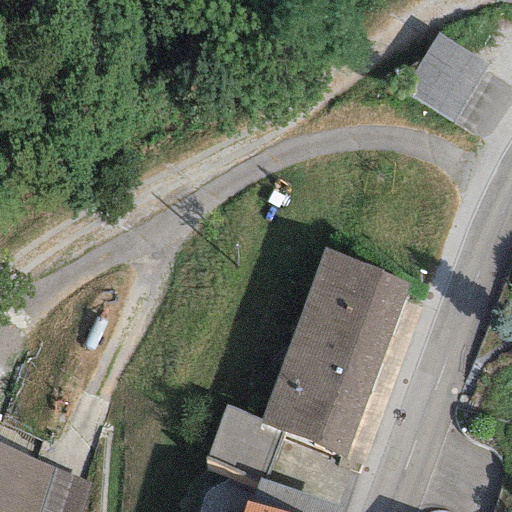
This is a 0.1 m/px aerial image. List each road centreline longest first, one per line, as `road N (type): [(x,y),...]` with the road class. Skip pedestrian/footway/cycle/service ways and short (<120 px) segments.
road 1 (track): [(0,300),(73,241),(347,89),(446,19),(511,6)]
road 2 (tertiary): [(390,511),(511,195)]
